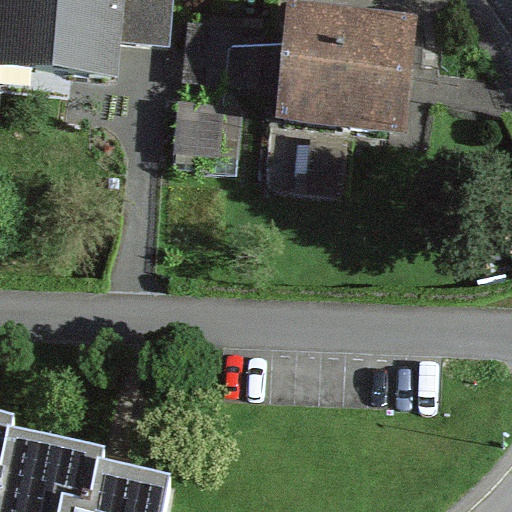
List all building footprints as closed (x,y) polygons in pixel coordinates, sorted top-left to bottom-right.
[(181,0),(6,0),(0,67),(0,76),(126,89),(130,51),(176,55),(181,0)] [(429,35),(306,26),(299,125),(421,133),(429,35)] [(263,39),(197,35),(194,80),(260,84),(263,39)] [(179,161),(246,163),(247,110),(180,108),(179,161)] [(271,193),(356,195),(357,136),(273,134),(271,193)] [(0,511),(170,511),(173,498),(107,485),(111,469),(30,452),(33,437),(0,430),(0,511)]
